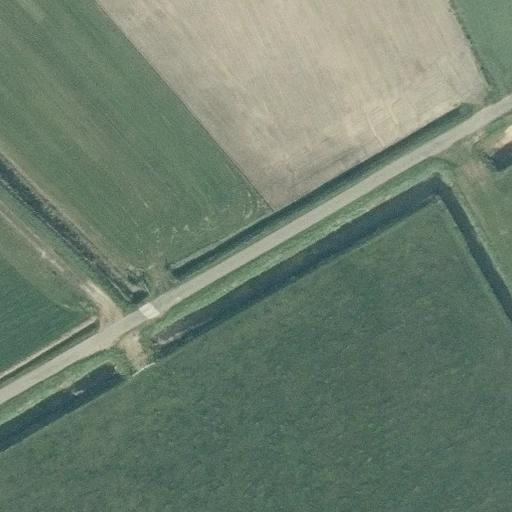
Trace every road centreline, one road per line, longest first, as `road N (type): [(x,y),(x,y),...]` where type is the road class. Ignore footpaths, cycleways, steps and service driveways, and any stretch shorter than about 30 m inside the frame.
road 1 (unclassified): [(0,397),(511,104)]
road 2 (track): [(0,197),(126,325)]
